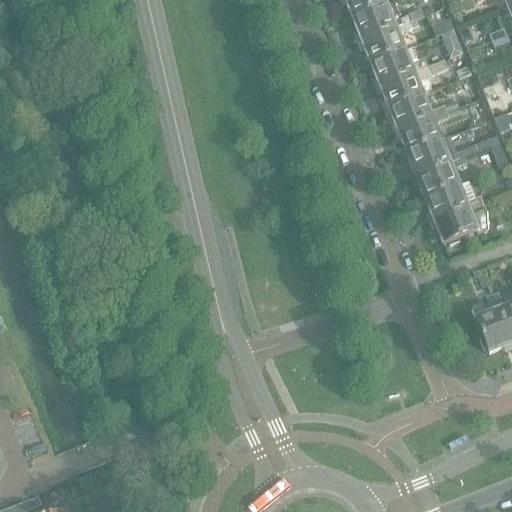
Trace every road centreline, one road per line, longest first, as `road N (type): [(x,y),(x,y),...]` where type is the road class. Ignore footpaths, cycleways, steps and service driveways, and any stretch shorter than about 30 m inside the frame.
road 1 (residential): [(407,298),(293,0)]
road 2 (tertiary): [(194,214),(209,320),(265,498)]
road 3 (tertiary): [(146,0),(194,214)]
road 4 (residential): [(407,298),(243,357)]
road 5 (tertiary): [(511,440),(361,500)]
road 6 (tertiary): [(243,357),(194,214)]
road 7 (tertiary): [(312,479),(280,442),(243,357)]
